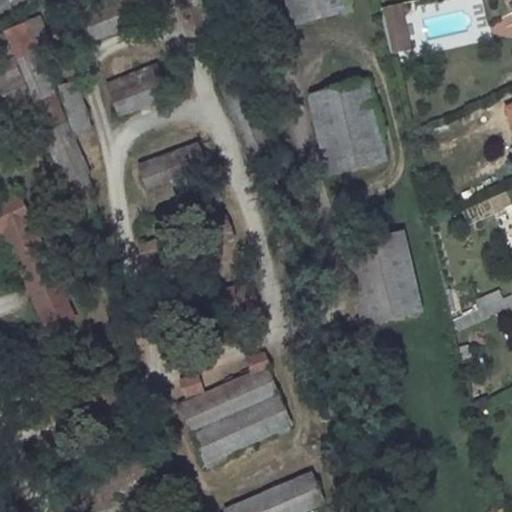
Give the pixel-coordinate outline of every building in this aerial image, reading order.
[(136,24),(127,0),(73,0),(74,0),(89,42),(136,24)] [(214,0),(187,0),(250,164),(271,155),(227,41),(230,40),(214,0)] [(346,0),(284,0),(291,27),(349,14),(346,0)] [(380,10),(390,56),(410,51),(400,6),(380,10)] [(31,23),(0,36),(0,108),(28,97),(77,208),(97,200),(39,64),(48,60),(31,23)] [(166,99),(155,68),(108,85),(119,117),(166,99)] [(89,131),(76,83),(60,88),(74,136),(89,131)] [(367,85),(308,99),(327,176),(386,163),(367,85)] [(206,174),(197,146),(140,167),(150,195),(153,194),(157,203),(174,197),(170,187),(206,174)] [(47,332),(74,321),(17,196),(0,203),(0,235),(2,235),(47,332)] [(231,242),(223,219),(198,228),(207,251),(231,242)] [(396,237),(345,248),(363,328),(414,316),(396,237)] [(159,255),(154,243),(138,249),(143,262),(159,255)] [(278,252),(280,265),(297,262),(294,249),(278,252)] [(248,284),(165,311),(175,341),(183,339),(184,343),(197,340),(195,335),(258,313),(248,284)] [(122,329),(108,333),(112,348),(126,343),(122,329)] [(251,375),(180,407),(207,468),(234,456),(232,452),(288,428),(265,372),(267,371),(263,356),(247,360),(251,375)] [(195,378),(181,382),(185,397),(200,393),(195,378)] [(108,382),(63,402),(71,422),(115,402),(108,382)] [(142,459),(94,481),(103,500),(151,479),(142,459)] [(308,476),(225,511),(303,511),(320,505),(308,476)] [(0,511),(12,511),(5,493),(0,495),(0,511)]
